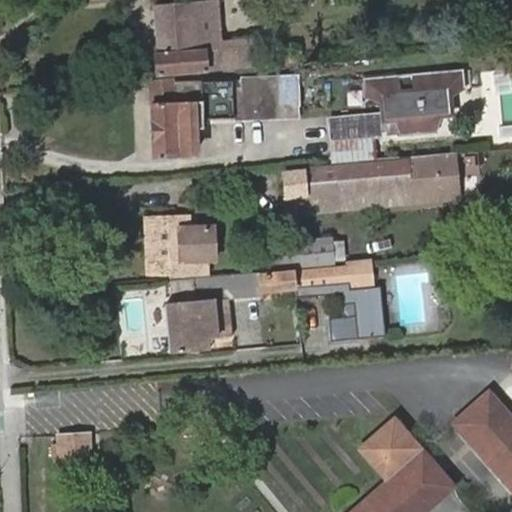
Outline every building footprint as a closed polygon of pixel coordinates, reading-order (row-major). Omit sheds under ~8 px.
[(196,48),(192,4),(152,7),(156,73),(251,63),(250,44),(196,48)] [(202,4),(192,4),(196,48),(250,44),(250,34),(205,36),(202,4)] [(456,89),(455,70),(356,80),(358,98),(374,96),(385,95),(385,99),(383,101),(382,102),(382,106),(383,108),(384,110),(387,111),(387,118),(393,118),(395,134),(427,131),(427,114),(441,113),(440,90),(456,89)] [(293,117),(292,74),(239,76),(239,78),(173,81),(173,77),(149,79),(150,158),(190,156),(190,128),(198,128),(198,119),(230,119),(293,117)] [(375,119),(387,118),(387,111),(384,110),(383,108),(382,106),(382,102),(383,101),(385,99),(385,95),(374,96),(375,119)] [(322,119),(324,141),(365,137),(372,136),(370,114),(322,119)] [(324,141),(326,162),(367,157),(365,137),(324,141)] [(280,176),(284,216),(409,203),(455,200),(450,152),(404,156),(405,162),(280,176)] [(180,215),(152,217),(152,231),(156,231),(156,262),(153,263),(154,276),(181,274),(181,261),(209,258),(210,228),(180,228),(180,215)] [(152,231),(152,217),(142,217),(143,277),(154,276),(153,263),(156,262),(156,231),(152,231)] [(331,238),(270,243),(272,267),(333,262),(331,238)] [(373,286),(371,260),(344,261),(344,266),(346,282),(351,282),(351,288),(373,286)] [(291,271),(293,287),(346,282),(344,266),(291,271)] [(291,271),(258,273),(260,288),(293,287),(291,271)] [(257,273),(171,280),(173,304),(164,305),(169,351),(204,348),(203,335),(230,333),(228,313),(212,314),(211,301),(260,297),(260,288),(258,273),(257,273)] [(346,282),(293,287),(294,297),(340,293),(341,305),(353,304),(356,340),(385,337),(380,285),(373,286),(351,288),(351,282),(346,282)] [(511,421),(488,395),(453,427),(511,492),(511,421)] [(75,464),(73,434),(57,435),(57,442),(47,443),(49,453),(58,453),(59,464),(75,464)] [(91,462),(90,434),(73,434),(75,464),(91,462)] [(425,454),(356,511),(427,511),(455,489),(425,454)]
